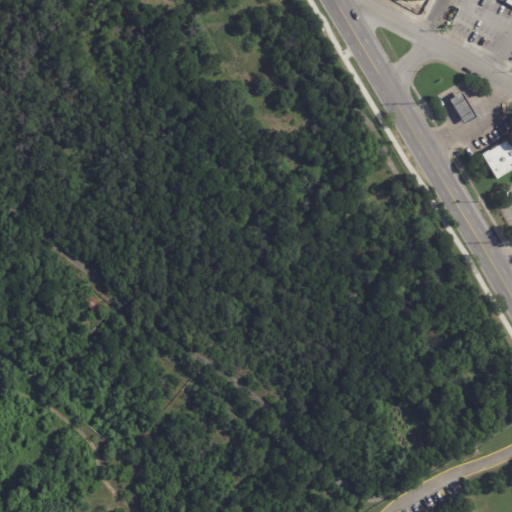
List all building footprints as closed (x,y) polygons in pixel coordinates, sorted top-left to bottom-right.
[(463,92),(478,117),(465,124),(450,100),(463,92)] [(482,155),(511,137),(511,170),(497,179),(482,155)] [(13,222),(19,226),(14,233),(8,229),(13,222)] [(91,296),(107,310),(100,317),(85,304),(91,296)] [(462,398),(453,383),(466,374),(476,390),(462,398)]
